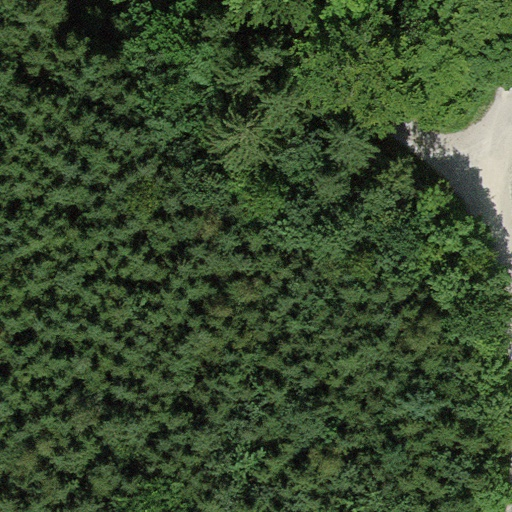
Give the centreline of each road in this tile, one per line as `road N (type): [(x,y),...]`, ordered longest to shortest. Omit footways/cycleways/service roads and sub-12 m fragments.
road 1 (track): [(493,200),(389,115),(220,0)]
road 2 (track): [(511,113),(493,200),(511,317)]
